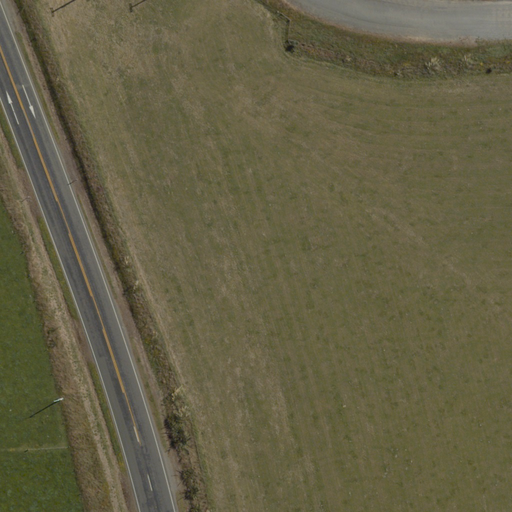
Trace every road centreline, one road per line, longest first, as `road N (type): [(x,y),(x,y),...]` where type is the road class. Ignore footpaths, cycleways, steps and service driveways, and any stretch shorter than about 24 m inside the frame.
road 1 (primary): [(157,511),(106,337),(0,46)]
road 2 (unclassified): [(328,0),(405,18),(511,18)]
